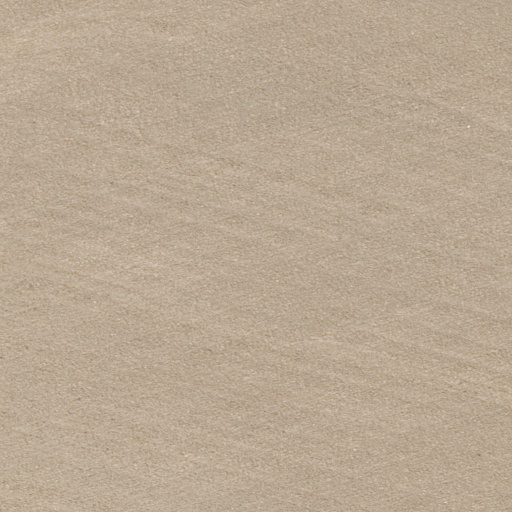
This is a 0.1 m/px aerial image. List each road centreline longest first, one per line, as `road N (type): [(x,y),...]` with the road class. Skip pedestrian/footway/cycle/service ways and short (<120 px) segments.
road 1 (motorway): [(511,429),(3,0)]
road 2 (motorway): [(0,382),(154,511)]
